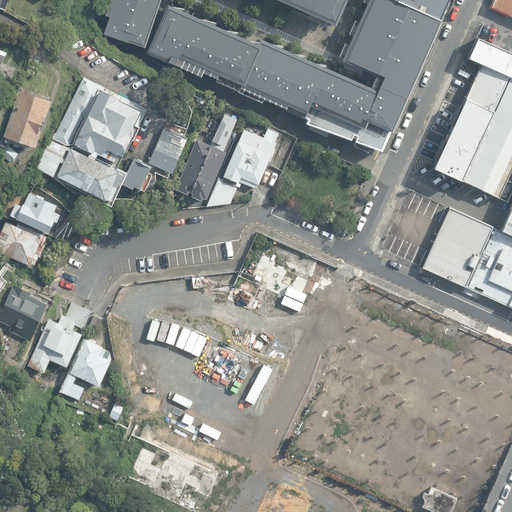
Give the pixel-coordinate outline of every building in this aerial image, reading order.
[(143,50),(160,0),(109,0),(103,19),(108,21),(102,37),(127,46),(127,45),(143,50)] [(261,50),(241,96),(261,106),(263,102),(285,112),(284,113),(304,122),(304,121),(307,122),(305,127),(351,143),(352,140),(355,141),(354,145),(381,154),(390,135),(439,23),(387,0),(363,0),(362,4),(367,6),(358,25),(355,23),(349,36),(352,38),(348,47),(344,45),(338,59),(342,61),(341,63),(375,79),(370,91),(325,70),(327,65),(308,63),(304,61),(306,57),(287,53),(282,51),(284,47),(266,44),(260,42),(259,43),(257,48),(261,50)] [(267,0),(334,30),(347,0),(267,0)] [(387,0),(439,23),(449,0),(387,0)] [(511,0),(489,0),(488,4),(511,14),(511,0)] [(261,50),(257,48),(259,43),(235,39),(238,33),(216,31),(213,30),(216,23),(185,17),(182,15),(185,9),(168,7),(145,56),(174,69),(175,68),(201,81),(203,76),(216,83),(215,85),(241,96),(261,50)] [(511,54),(478,38),(470,57),(511,75),(511,54)] [(511,191),(511,79),(475,64),(431,165),(501,195),(509,198),(511,191)] [(145,105),(81,74),(54,134),(116,161),(145,105)] [(50,100),(17,90),(2,135),(34,147),(50,100)] [(213,142),(199,137),(179,187),(206,201),(227,151),(236,115),(224,110),(213,142)] [(189,126),(164,117),(147,162),(174,172),(188,135),(186,134),(189,126)] [(264,136),(244,127),(224,174),(256,187),(279,133),(267,128),(264,136)] [(292,142),(282,138),(270,165),(280,170),(292,142)] [(127,173),(69,148),(56,176),(112,203),(122,183),(127,173)] [(152,165),(135,157),(127,173),(122,183),(132,188),(134,186),(140,189),(152,165)] [(237,186),(218,179),(206,205),(230,203),(237,186)] [(16,215),(15,215),(48,230),(53,218),(57,220),(61,210),(55,208),(58,201),(32,190),(26,202),(22,200),(21,202),(16,200),(10,212),(16,215)] [(511,236),(450,207),(422,270),(511,306),(511,236)] [(511,207),(504,226),(502,230),(511,234),(511,207)] [(0,250),(0,251),(30,263),(31,261),(35,263),(38,254),(40,255),(45,243),(43,243),(47,233),(18,221),(17,224),(6,220),(0,232),(0,249),(0,250)] [(278,280),(283,268),(256,256),(247,278),(261,284),(259,289),(266,292),(295,305),(306,277),(295,273),(290,285),(278,280)] [(329,284),(314,278),(304,300),(319,306),(329,284)] [(42,310),(46,299),(30,292),(31,289),(12,281),(0,311),(0,320),(10,325),(8,330),(30,338),(38,318),(41,319),(45,311),(42,310)] [(266,292),(259,289),(253,287),(250,293),(225,282),(218,300),(242,310),(246,301),(260,307),(266,292)] [(354,313),(357,308),(361,298),(332,284),(325,299),(329,301),(319,320),(334,327),(340,315),(343,308),(354,313)] [(154,352),(150,350),(158,331),(162,332),(166,325),(186,333),(193,317),(173,308),(175,303),(146,291),(134,321),(144,325),(141,332),(131,328),(126,340),(136,344),(126,369),(132,371),(126,385),(139,390),(144,375),(163,383),(169,370),(150,362),(154,352)] [(73,325),(78,328),(79,326),(83,328),(92,309),(72,300),(66,313),(76,317),(73,325)] [(58,320),(49,316),(27,364),(44,371),(50,358),(67,365),(82,329),(78,328),(73,325),(76,317),(66,313),(62,311),(58,320)] [(102,318),(93,314),(86,330),(95,334),(102,318)] [(356,334),(361,324),(340,315),(334,327),(344,332),(341,339),(373,354),(369,363),(379,367),(384,357),(390,360),(402,337),(382,328),(378,336),(366,331),(362,338),(356,334)] [(274,354),(293,363),(286,378),(310,389),(328,351),(308,342),(314,329),(291,318),(285,330),(296,335),(292,344),(281,339),(274,354)] [(77,373),(99,383),(111,355),(110,348),(102,344),(103,343),(96,340),(97,339),(87,335),(85,335),(68,370),(77,373)] [(198,387),(203,379),(193,374),(207,348),(191,340),(166,388),(186,399),(184,403),(207,416),(210,410),(217,397),(198,387)] [(209,382),(222,356),(207,348),(193,374),(203,379),(209,382)] [(222,356),(209,382),(245,401),(250,392),(271,403),(281,384),(259,372),(257,376),(246,370),(240,382),(232,378),(239,365),(222,356)] [(511,363),(504,359),(494,381),(505,386),(501,393),(511,398),(511,363)] [(77,373),(68,370),(59,390),(79,398),(84,386),(73,382),(77,373)] [(450,405),(429,394),(385,486),(410,498),(408,503),(425,511),(427,511),(434,499),(424,494),(466,408),(452,401),(450,405)] [(123,404),(115,401),(109,415),(117,418),(123,404)] [(286,415),(284,419),(270,412),(265,421),(257,417),(262,408),(251,403),(238,428),(271,444),(281,423),(295,430),(299,421),(286,415)] [(398,413),(379,404),(363,436),(367,439),(361,451),(375,458),(398,413)] [(354,417),(331,406),(324,421),(334,426),(330,435),(307,424),(303,433),(297,430),(290,447),(308,455),(314,442),(338,453),(354,417)] [(183,484),(190,487),(188,490),(204,497),(214,473),(199,466),(194,477),(186,474),(190,464),(177,458),(180,452),(166,446),(157,467),(129,456),(121,475),(149,487),(154,476),(165,480),(161,492),(177,499),(183,484)] [(363,455),(350,447),(337,468),(350,476),(363,455)] [(278,458),(258,449),(244,479),(236,475),(229,490),(217,485),(210,501),(233,511),(250,511),(269,471),(274,473),(275,470),(296,480),(303,465),(280,454),(278,458)]
